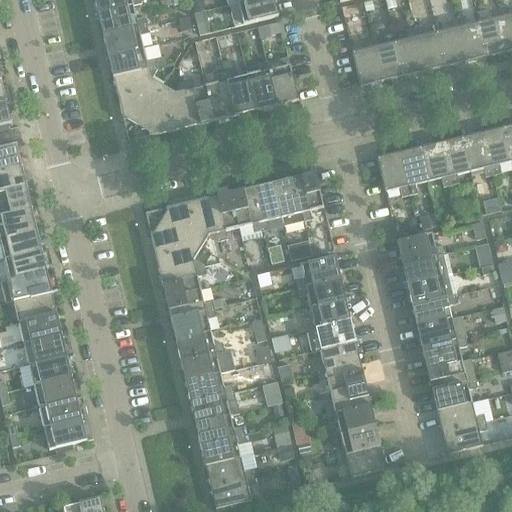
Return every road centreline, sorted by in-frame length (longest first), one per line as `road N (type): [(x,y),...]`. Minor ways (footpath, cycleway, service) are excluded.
road 1 (residential): [(417,468),(336,131)]
road 2 (residential): [(63,196),(336,131)]
road 3 (tertiary): [(128,464),(63,196)]
road 4 (tertiary): [(63,196),(16,0)]
road 5 (residential): [(336,131),(511,88)]
road 6 (residential): [(336,131),(305,0)]
road 7 (residential): [(0,495),(128,464)]
